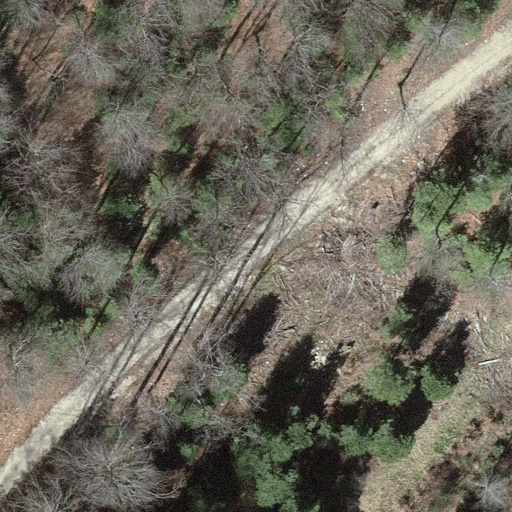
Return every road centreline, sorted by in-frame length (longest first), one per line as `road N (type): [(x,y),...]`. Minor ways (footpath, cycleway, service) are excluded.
road 1 (track): [(0,497),(52,427),(224,265),(511,41)]
road 2 (track): [(370,511),(400,458),(511,324)]
